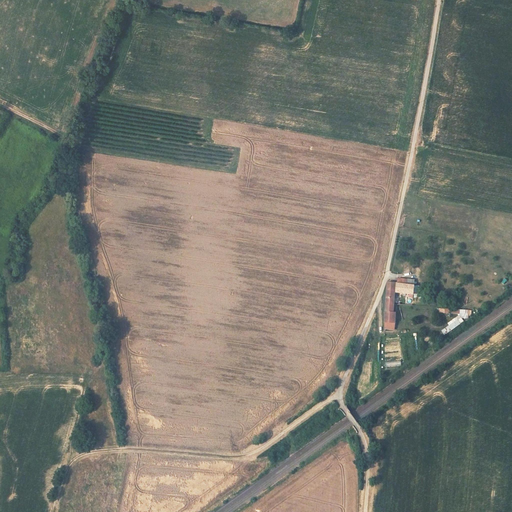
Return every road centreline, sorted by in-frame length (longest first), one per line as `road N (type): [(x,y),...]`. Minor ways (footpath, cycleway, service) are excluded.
road 1 (unclassified): [(337,395),(386,273),(439,0)]
road 2 (track): [(337,395),(251,453),(88,453),(68,466),(54,511)]
